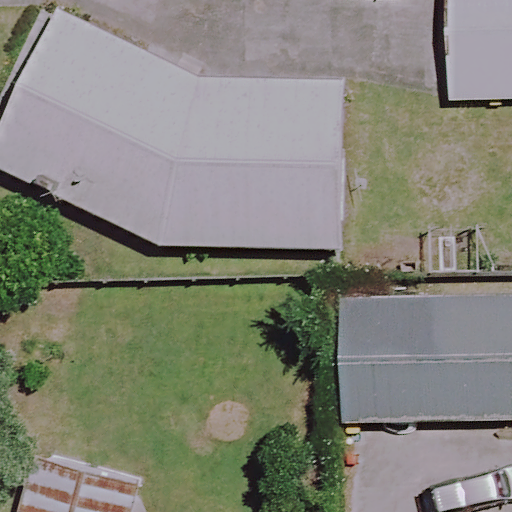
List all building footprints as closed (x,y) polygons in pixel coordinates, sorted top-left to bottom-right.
[(431,0),(369,0),(369,15),(431,17),(431,0)] [(511,0),(458,0),(459,102),(511,101),(511,0)] [(0,160),(0,170),(167,249),(358,250),(359,82),(224,81),(71,9),(0,160)] [(511,418),(511,298),(348,302),(351,423),(511,418)] [(137,511),(146,472),(41,449),(27,511),(137,511)]
